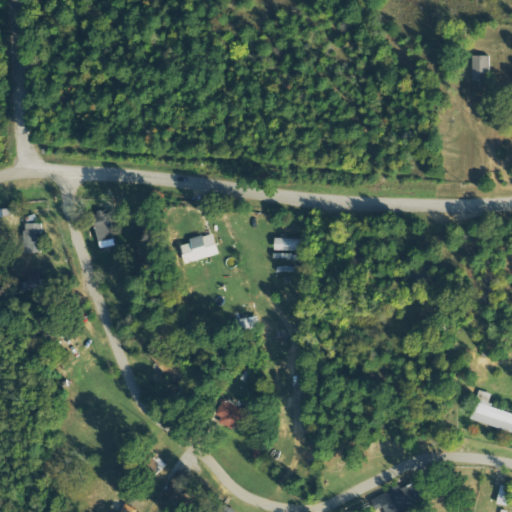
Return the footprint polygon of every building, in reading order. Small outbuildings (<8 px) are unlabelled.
[(491,57),(474,57),(474,82),(491,82),(491,57)] [(101,249),(117,247),(110,210),(95,213),(101,249)] [(42,253),(42,225),(26,225),(27,254),(42,253)] [(183,247),(188,265),(222,256),(215,234),(192,241),(193,245),(183,247)] [(50,289),(48,279),(43,280),(42,273),(33,275),(35,282),(23,284),(25,292),(50,289)] [(472,421),(511,432),(511,413),(489,407),(493,395),(481,391),(472,421)] [(253,413),(225,400),(217,419),(245,432),(253,413)] [(197,481),(179,471),(163,501),(181,510),(197,481)] [(388,511),(412,511),(428,507),(420,484),(403,490),(403,488),(374,499),(379,511),(387,508),(388,511)] [(511,507),(511,487),(501,487),(501,507),(511,507)]
